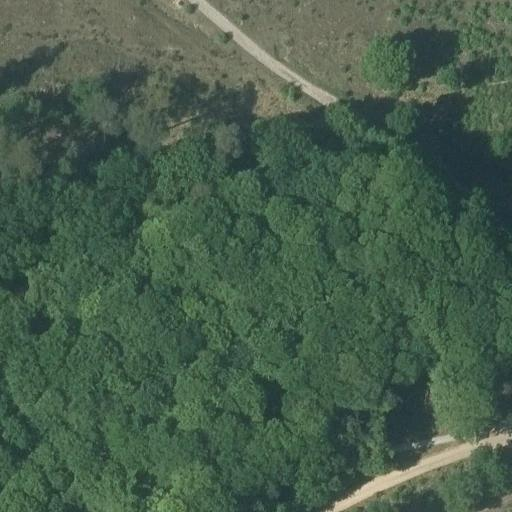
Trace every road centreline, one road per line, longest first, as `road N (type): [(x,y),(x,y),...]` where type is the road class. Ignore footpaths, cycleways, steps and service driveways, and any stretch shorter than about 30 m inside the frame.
road 1 (track): [(197,0),(340,119),(511,228)]
road 2 (track): [(319,511),(379,481),(511,438)]
